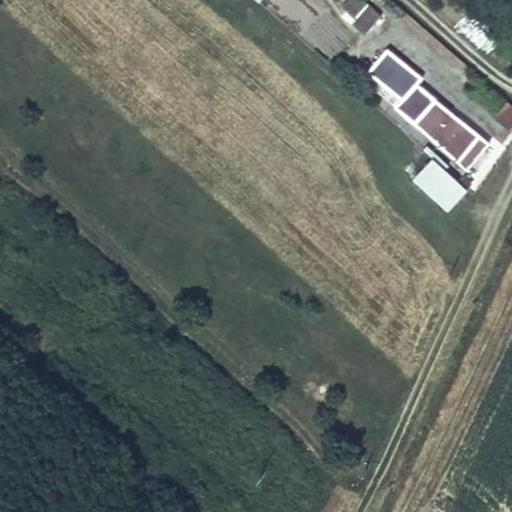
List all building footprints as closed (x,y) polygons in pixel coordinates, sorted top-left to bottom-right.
[(350,18),(367,5),(363,0),(342,0),(339,3),(350,18)] [(353,21),(366,33),(383,16),(370,3),(353,21)] [(423,77),(389,50),(371,72),(405,100),(396,111),(468,169),(490,145),(417,85),(423,77)] [(511,103),(507,99),(495,115),(511,127),(511,103)] [(421,152),(403,171),(450,212),(468,192),(421,152)]
